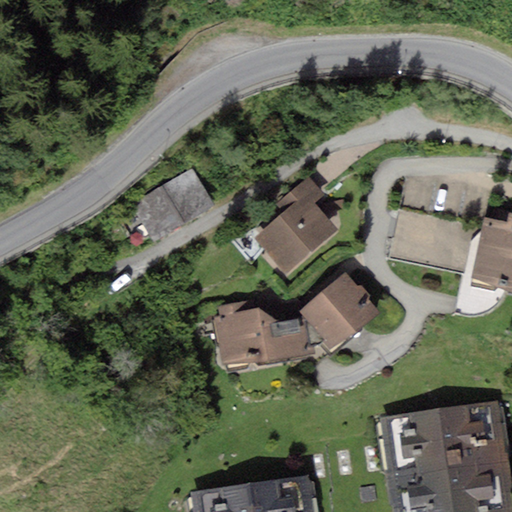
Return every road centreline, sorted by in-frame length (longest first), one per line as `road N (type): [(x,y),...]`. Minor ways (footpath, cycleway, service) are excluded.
road 1 (residential): [(511,149),(420,128),(352,137),(156,258),(0,386)]
road 2 (tertiary): [(0,242),(64,207),(184,108),(258,69),(369,51),(422,54),(482,68),(511,87)]
road 3 (residential): [(511,162),(407,167),(385,178),(374,258),(411,305),(414,321),(353,373)]
road 4 (track): [(0,335),(156,258)]
